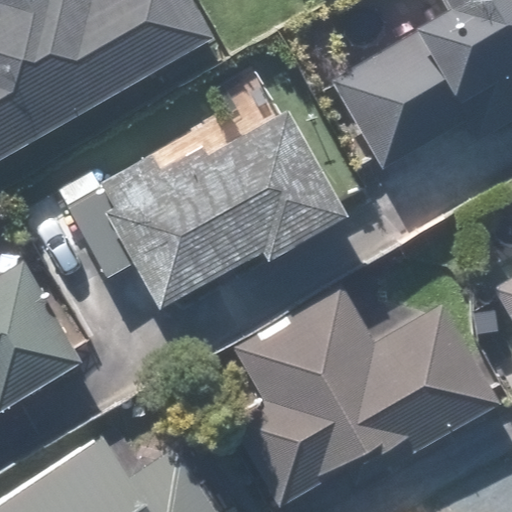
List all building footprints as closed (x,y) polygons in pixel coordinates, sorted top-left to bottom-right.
[(0,0),(0,155),(223,30),(205,0),(0,0)] [(511,0),(469,0),(470,2),(342,74),(391,161),(476,114),(486,132),(511,116),(511,0)] [(112,274),(148,253),(172,296),(279,236),(286,248),(366,203),(359,191),(307,98),(227,143),(219,130),(167,159),(162,150),(107,180),(71,201),(112,274)] [(0,411),(87,361),(75,340),(7,222),(0,225),(0,411)] [(382,336),(345,276),(235,341),(265,391),(230,412),(283,501),(392,436),(397,444),(416,433),(424,446),(511,394),(451,294),(382,336)] [(511,277),(500,284),(511,305),(511,277)] [(233,511),(160,396),(0,497),(0,511),(233,511)] [(457,511),(449,497),(422,511),(457,511)]
